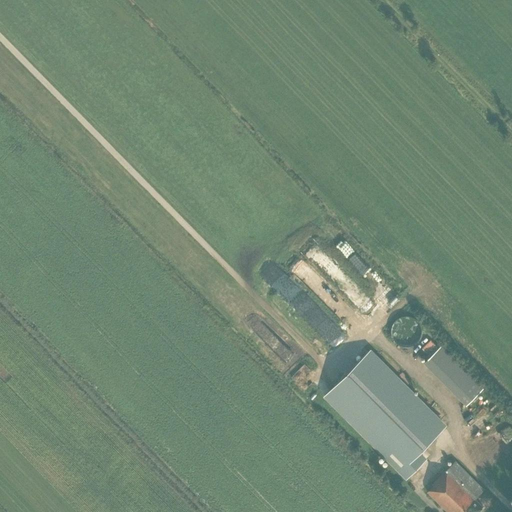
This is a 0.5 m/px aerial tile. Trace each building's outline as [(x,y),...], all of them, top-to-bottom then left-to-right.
[(309,270),(299,279),(303,283),(312,274),(309,270)] [(378,309),(346,275),(335,286),(367,320),(378,309)] [(345,336),(287,277),(276,288),(334,347),(345,336)] [(398,316),(392,328),(404,334),(410,322),(398,316)] [(412,338),(408,344),(413,347),(417,341),(412,338)] [(427,353),(436,346),(431,340),(422,347),(427,353)] [(441,345),(424,362),(466,405),(483,388),(441,345)] [(418,452),(445,426),(370,350),(325,395),(407,477),(425,459),(418,452)] [(474,407),(469,412),(476,419),(481,414),(474,407)] [(493,408),(462,440),(471,449),(502,416),(493,408)] [(478,452),(489,462),(511,437),(511,432),(504,425),(478,452)] [(477,511),(483,507),(475,499),(484,489),(455,461),(432,484),(433,485),(427,491),(447,511),(477,511)]
